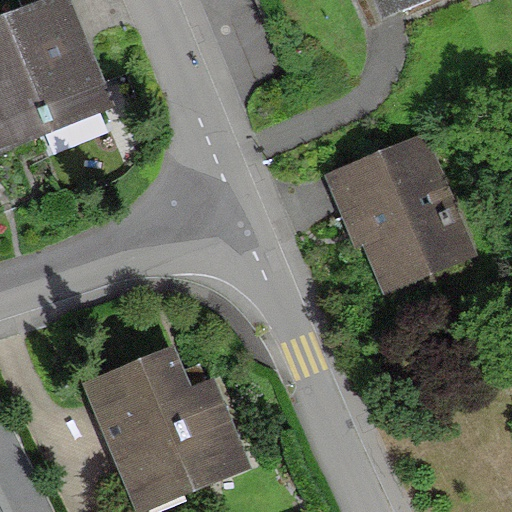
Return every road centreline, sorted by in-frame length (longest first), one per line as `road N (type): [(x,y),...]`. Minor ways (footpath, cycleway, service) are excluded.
road 1 (residential): [(239,211),(369,511)]
road 2 (residential): [(0,294),(239,211)]
road 3 (residential): [(153,0),(239,211)]
